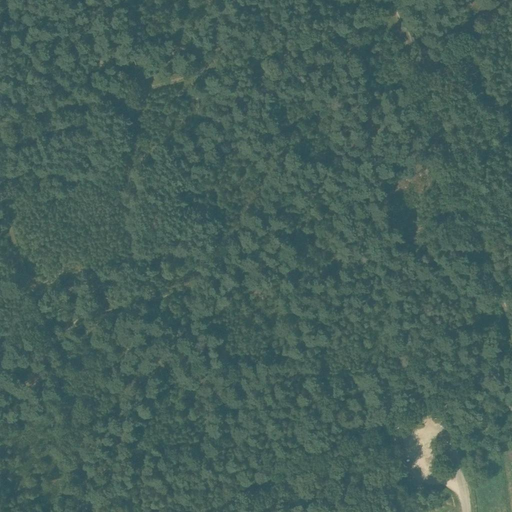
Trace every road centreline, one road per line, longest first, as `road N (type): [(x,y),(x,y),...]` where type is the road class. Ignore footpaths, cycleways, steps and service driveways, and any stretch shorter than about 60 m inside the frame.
road 1 (track): [(0,125),(395,15)]
road 2 (track): [(511,345),(395,15)]
road 3 (track): [(93,511),(41,327),(0,339)]
road 4 (track): [(396,428),(216,511)]
